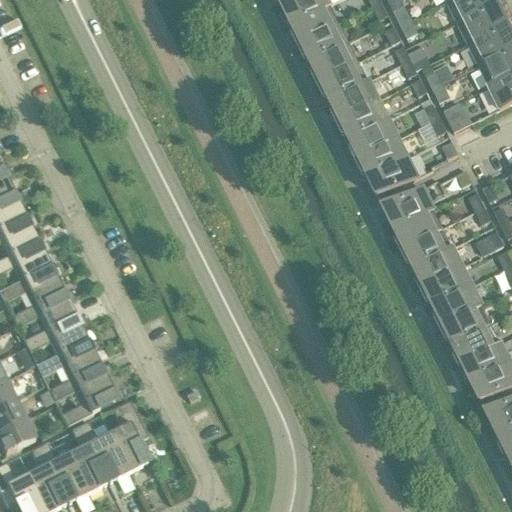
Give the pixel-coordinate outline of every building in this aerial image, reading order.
[(291,28),(331,8),(326,0),(296,0),(281,8),(291,28)] [(367,0),(373,11),(382,6),(378,0),(367,0)] [(457,0),(445,6),(456,28),(495,8),(495,7),(499,6),(495,0),(457,0)] [(495,8),(456,28),(467,49),(506,29),(509,27),(506,20),(499,7),(500,6),(499,5),(499,6),(495,7),(495,8)] [(380,25),(389,20),(382,6),(373,11),(380,25)] [(331,9),(331,8),(291,28),(294,35),(292,36),(298,48),(340,27),(331,9)] [(400,29),(411,23),(405,11),(394,17),(400,29)] [(411,23),(400,29),(408,43),(419,38),(411,23)] [(310,66),(350,46),(340,27),(298,48),(304,60),(306,59),(310,66)] [(506,29),(467,49),(478,71),(511,53),(511,32),(510,28),(511,28),(510,27),(509,27),(506,29)] [(392,50),(402,45),(395,32),(385,36),(392,50)] [(317,87),(359,66),(350,46),(310,66),(314,74),(311,75),(317,87)] [(402,69),(411,64),(404,51),(395,55),(402,69)] [(414,69),(428,62),(422,51),(408,58),(414,69)] [(511,53),(478,71),(488,92),(511,79),(511,53)] [(409,83),(418,78),(411,64),(402,69),(409,83)] [(329,105),(369,85),(359,66),(317,87),(323,99),(326,98),(329,105)] [(432,93),(443,88),(436,74),(425,79),(432,93)] [(511,79),(488,92),(500,114),(511,107),(511,79)] [(418,102),(427,97),(421,84),(412,88),(418,102)] [(336,125),(379,104),(369,85),(329,105),(333,112),(330,113),(336,125)] [(439,107),(450,102),(443,88),(432,93),(439,107)] [(349,143),(389,124),(379,104),(336,125),(342,138),(345,136),(349,143)] [(454,137),(469,130),(457,108),(443,115),(454,137)] [(431,126),(440,122),(433,109),(424,114),(431,126)] [(438,140),(447,136),(440,122),(431,126),(438,140)] [(356,164),(398,143),(389,124),(349,143),(352,151),(350,152),(356,164)] [(408,161),(407,161),(398,143),(356,164),(362,176),(364,175),(368,182),(408,162),(408,161)] [(448,163),(458,158),(452,146),(442,151),(448,163)] [(378,202),(418,182),(408,162),(368,182),(378,202)] [(0,185),(7,182),(13,179),(9,171),(8,171),(8,172),(3,174),(2,172),(2,173),(0,169),(0,185)] [(462,192),(472,187),(466,175),(456,180),(462,192)] [(8,184),(7,182),(0,185),(0,216),(19,206),(20,207),(26,204),(21,195),(20,196),(15,198),(15,197),(14,197),(7,184),(8,184)] [(488,205),(498,200),(491,188),(482,193),(488,205)] [(393,232),(433,212),(423,192),(384,213),(393,232)] [(476,215),(485,211),(479,198),(470,203),(476,215)] [(21,209),(20,207),(19,206),(0,216),(0,248),(0,247),(32,231),(32,232),(38,229),(34,220),(32,221),(33,221),(28,223),(27,222),(26,222),(19,209),(21,209)] [(483,229),(492,225),(485,211),(476,215),(483,229)] [(400,253),(443,231),(434,214),(434,213),(433,212),(393,232),(397,240),(394,241),(400,253)] [(501,230),(511,225),(504,212),(494,216),(501,230)] [(508,244),(511,241),(511,227),(511,225),(501,230),(508,244)] [(33,233),(32,232),(32,231),(0,247),(0,248),(7,261),(0,264),(0,278),(12,273),(12,272),(44,256),(45,257),(51,254),(46,245),(45,246),(40,248),(40,246),(39,247),(32,234),(33,233)] [(453,251),(443,232),(443,231),(400,253),(407,265),(409,264),(413,271),(453,251)] [(495,254),(504,250),(498,237),(489,241),(495,254)] [(420,292),(462,270),(453,251),(413,271),(416,278),(414,280),(420,292)] [(505,273),(511,269),(511,265),(508,257),(511,256),(510,254),(498,260),(505,273)] [(45,258),(45,257),(44,256),(12,272),(12,273),(19,286),(0,295),(0,298),(5,307),(25,297),(24,297),(57,280),(57,281),(63,278),(58,269),(57,270),(53,272),(52,271),(51,271),(44,258),(45,258)] [(432,310),(472,290),(462,270),(420,292),(426,304),(429,302),(432,310)] [(58,283),(57,281),(57,280),(24,297),(25,297),(31,310),(11,320),(17,332),(37,322),(37,321),(69,305),(70,306),(75,303),(71,294),(69,295),(70,295),(65,297),(64,296),(63,296),(57,283),(58,283)] [(475,313),(482,310),(472,290),(432,310),(436,317),(433,318),(439,330),(475,313)] [(70,307),(70,306),(69,305),(37,321),(37,322),(44,335),(23,345),(29,357),(50,347),(49,346),(81,330),(82,331),(88,328),(83,319),(82,319),(82,320),(77,322),(77,320),(76,321),(69,307),(70,307)] [(491,328),(482,310),(475,313),(439,330),(445,342),(448,341),(452,348),(484,332),(484,331),(491,328)] [(459,369),(501,348),(491,328),(484,331),(484,332),(452,348),(455,355),(453,357),(459,369)] [(82,332),(82,331),(81,330),(49,346),(50,347),(56,360),(36,370),(42,381),(62,371),(94,354),(94,355),(100,352),(96,343),(94,344),(95,344),(90,346),(89,345),(88,345),(81,332),(82,332)] [(471,387),(511,367),(510,366),(501,348),(459,369),(465,381),(467,380),(471,387)] [(95,356),(94,355),(94,354),(62,371),(68,384),(48,394),(54,406),(74,396),(74,395),(106,379),(107,380),(113,377),(108,368),(107,368),(107,369),(102,371),(101,370),(94,357),(95,356)] [(481,407),(493,401),(511,391),(511,368),(511,367),(471,387),(481,407)] [(107,381),(107,380),(106,379),(74,395),(74,396),(81,409),(61,419),(67,431),(98,415),(98,416),(120,406),(119,404),(125,402),(120,393),(115,396),(114,394),(113,395),(106,381),(107,381)] [(7,385),(0,388),(0,412),(17,404),(7,385)] [(190,406),(200,401),(197,394),(186,400),(190,406)] [(0,436),(26,423),(17,404),(0,412),(0,436)] [(496,437),(511,429),(511,404),(486,417),(496,437)] [(109,438),(109,439),(129,478),(150,467),(139,446),(147,441),(129,406),(112,415),(121,433),(109,438)] [(26,423),(0,436),(0,449),(5,459),(37,443),(26,423)] [(88,427),(80,431),(109,488),(129,478),(109,439),(109,438),(104,428),(92,434),(88,427)] [(511,429),(496,437),(500,444),(497,446),(503,458),(511,453),(511,429)] [(80,453),(68,459),(88,499),(109,488),(80,431),(71,435),(80,453)] [(47,447),(39,451),(68,509),(88,499),(68,459),(67,458),(68,458),(63,448),(51,454),(47,447)] [(39,474),(27,480),(43,511),(62,511),(68,509),(39,451),(30,456),(39,474)] [(511,453),(503,458),(509,470),(511,468),(511,453)] [(6,468),(0,470),(0,498),(6,511),(7,511),(15,508),(17,511),(43,511),(27,480),(15,486),(6,468)]
